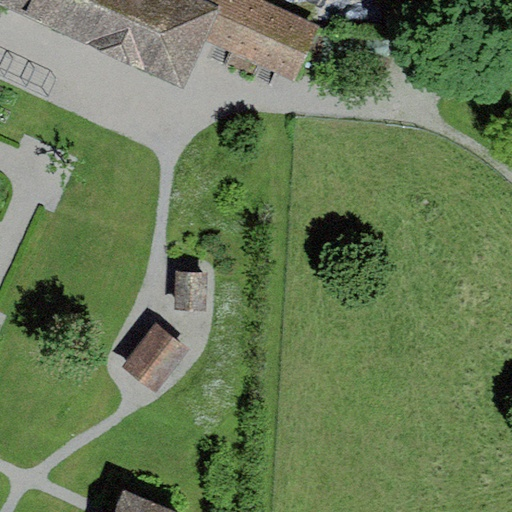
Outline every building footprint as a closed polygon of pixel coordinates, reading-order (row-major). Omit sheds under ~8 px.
[(205,3),(199,0),(0,0),(0,5),(185,91),(208,42),(223,11),(205,3)] [(223,11),(208,42),(296,83),(321,29),(259,0),(206,0),(205,3),(223,11)] [(207,275),(179,273),(176,310),(204,313),(207,275)] [(159,326),(126,365),(156,390),(188,351),(159,326)] [(165,511),(126,495),(118,511),(165,511)]
